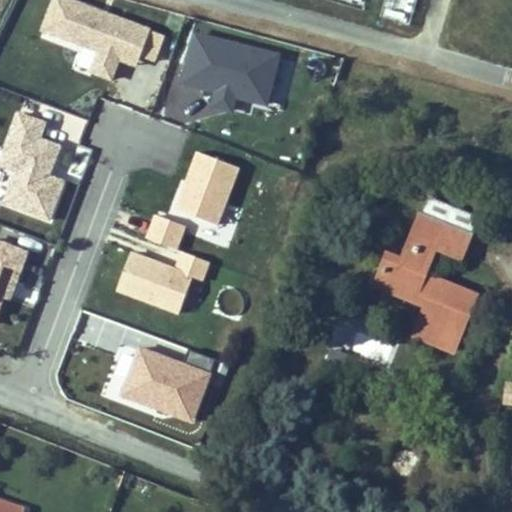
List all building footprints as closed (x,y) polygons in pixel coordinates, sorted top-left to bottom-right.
[(50,0),(38,37),(84,52),(76,74),(128,92),(151,27),(71,0),(50,0)] [(271,102),(282,53),(187,32),(169,110),(232,124),(238,95),(271,102)] [(16,111),(0,154),(0,170),(9,173),(0,198),(0,204),(51,223),(66,182),(50,177),(62,146),(42,139),(47,123),(16,111)] [(217,228),(240,169),(195,151),(172,210),(217,228)] [(477,295),(427,274),(437,248),(446,225),(472,235),(474,236),(482,218),(429,196),(402,264),(388,258),(377,284),(416,299),(418,294),(430,299),(428,304),(416,334),(455,350),(477,295)] [(325,240),(336,218),(329,214),(318,237),(325,240)] [(128,247),(112,292),(178,315),(191,276),(203,280),(210,262),(177,250),(186,226),(153,215),(140,252),(128,247)] [(463,258),(472,235),(446,225),(437,248),(463,258)] [(25,249),(0,241),(0,325),(2,326),(25,249)] [(430,299),(418,294),(416,299),(428,304),(430,299)] [(128,381),(105,375),(98,398),(196,424),(214,358),(186,351),(184,360),(137,348),(128,381)] [(473,386),(477,376),(469,373),(465,383),(473,386)] [(511,382),(504,382),(502,406),(511,407),(511,382)] [(0,511),(24,511),(25,511),(0,501),(0,511)]
